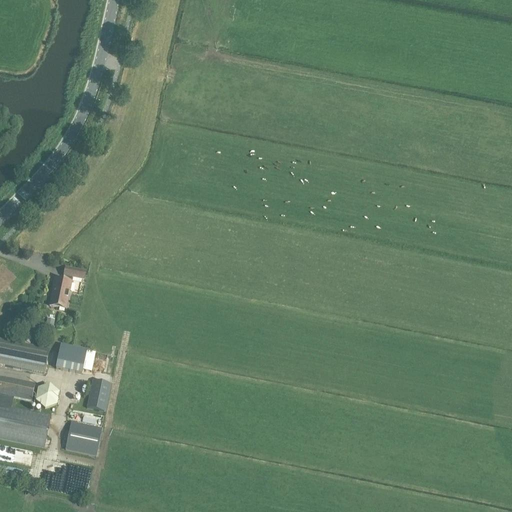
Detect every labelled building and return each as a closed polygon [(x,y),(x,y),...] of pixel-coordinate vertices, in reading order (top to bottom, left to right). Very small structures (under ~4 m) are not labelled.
[(82,281),(84,273),(64,269),(63,277),(62,282),(54,280),(49,307),(65,310),(71,278),(82,281)] [(0,365),(44,375),(49,351),(0,341),(0,365)] [(87,351),(72,348),(61,346),(56,369),(82,374),(87,351)] [(0,439),(44,448),(51,417),(11,409),(13,398),(31,402),(35,385),(0,378),(0,439)] [(105,412),(111,385),(93,381),(87,409),(105,412)] [(35,388),(39,403),(44,402),(45,409),(60,405),(55,384),(35,388)] [(96,457),(102,431),(71,424),(66,451),(96,457)]
